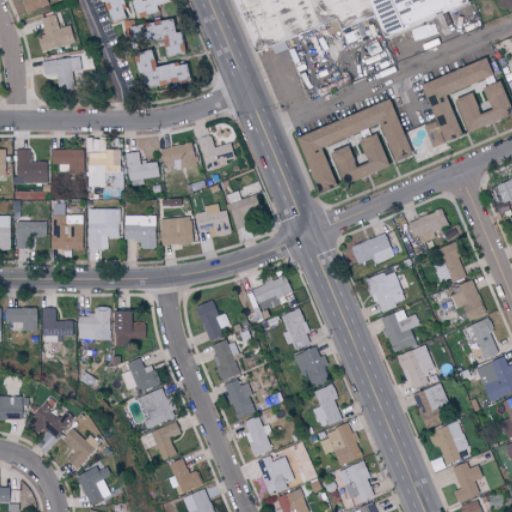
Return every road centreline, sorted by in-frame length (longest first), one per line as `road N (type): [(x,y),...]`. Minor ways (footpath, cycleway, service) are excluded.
road 1 (tertiary): [(426,511),(210,0)]
road 2 (residential): [(0,279),(170,281),(217,271),(511,150)]
road 3 (residential): [(0,118),(127,120),(251,93)]
road 4 (residential): [(245,511),(177,347),(170,281)]
road 5 (residential): [(511,298),(459,173)]
